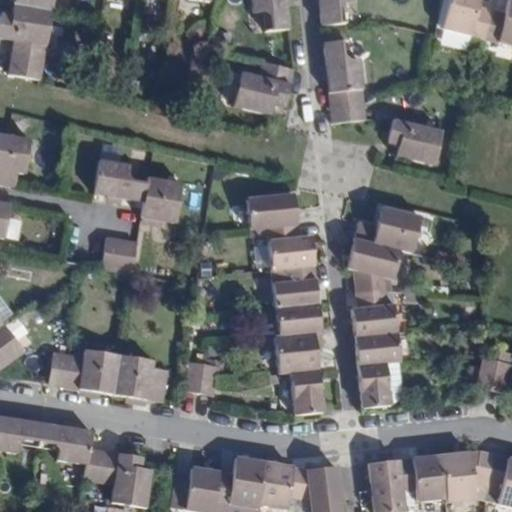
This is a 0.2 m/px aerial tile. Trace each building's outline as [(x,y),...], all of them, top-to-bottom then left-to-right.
[(13,0),(12,6),(49,12),(51,0),(13,0)] [(251,0),(253,15),(261,14),(269,20),(271,33),(288,31),(286,10),(284,0),(251,0)] [(317,0),(318,6),(320,26),(338,24),(337,11),(342,5),(352,4),(351,0),(317,0)] [(444,0),(435,41),(481,52),(491,12),(477,8),(478,0),(444,0)] [(491,12),(481,52),(511,59),(511,0),(507,0),(504,15),(491,12)] [(0,39),(13,41),(11,56),(42,61),(49,12),(12,6),(10,16),(0,14),(0,39)] [(264,33),(271,33),(269,20),(261,14),(264,33)] [(326,83),(329,109),(363,105),(358,61),(348,61),(343,57),(341,42),(322,44),(325,67),(326,83)] [(11,56),(7,76),(39,81),(42,61),(11,56)] [(232,110),(269,118),(272,106),(283,109),(293,71),(259,63),(256,77),(240,74),(232,110)] [(319,84),(326,83),(325,67),(317,68),(319,84)] [(196,80),(194,89),(202,90),(204,82),(196,80)] [(363,105),(329,109),(331,125),(364,121),(363,105)] [(397,147),(395,158),(434,168),(442,133),(392,121),(386,144),(397,147)] [(0,186),(14,189),(17,175),(24,177),(29,141),(0,136),(0,186)] [(105,198),(121,201),(142,204),(145,185),(132,183),(127,176),(129,166),(99,162),(93,196),(105,198)] [(145,185),(146,179),(127,176),(132,183),(145,185)] [(142,204),(141,209),(139,221),(175,227),(182,185),(146,179),(145,185),(142,204)] [(296,226),(291,181),(250,185),(254,230),(266,229),(296,226)] [(105,198),(104,203),(121,206),(121,201),(105,198)] [(421,212),(382,203),(376,228),(357,224),(353,240),(410,254),(421,212)] [(0,241),(4,243),(10,206),(0,204),(0,241)] [(266,229),(270,271),(313,267),(310,239),(297,239),(296,226),(266,229)] [(115,273),(120,241),(105,239),(100,270),(115,273)] [(410,254),(353,240),(346,270),(353,271),(356,296),(385,293),(389,280),(404,283),(410,254)] [(131,276),(136,244),(120,241),(115,273),(131,276)] [(270,271),(275,309),(317,305),(313,267),(270,271)] [(385,293),(356,296),(357,310),(351,310),(354,339),(393,335),(390,306),(387,307),(385,293)] [(317,305),(275,309),(278,338),(320,333),(317,305)] [(1,325),(0,326),(0,368),(21,353),(1,325)] [(269,377),(283,375),(317,371),(315,349),(322,348),(320,333),(278,338),(265,339),(269,377)] [(393,335),(354,339),(356,367),(385,364),(395,363),(396,363),(393,335)] [(67,357),(62,388),(87,392),(111,396),(117,357),(83,351),(82,359),(67,356),(67,357)] [(51,354),(46,386),(62,388),(67,357),(51,354)] [(117,357),(111,396),(139,401),(162,405),(167,373),(152,371),(154,363),(117,357)] [(481,359),(473,357),(466,386),(474,388),(481,359)] [(496,363),(481,359),(474,388),(489,391),(496,363)] [(183,363),(178,392),(197,396),(202,366),(183,363)] [(395,363),(385,364),(390,412),(399,400),(395,363)] [(510,366),(496,363),(489,391),(503,395),(510,366)] [(385,364),(356,367),(361,415),(390,412),(385,364)] [(217,368),(202,366),(197,396),(212,398),(215,382),(217,368)] [(287,423),(322,419),(317,371),(283,375),(287,423)] [(36,445),(40,425),(22,422),(0,418),(0,454),(15,457),(17,447),(23,443),(36,445)] [(80,483),(95,485),(101,453),(86,451),(89,433),(63,429),(40,425),(36,445),(51,448),(56,455),(54,463),(83,469),(80,483)] [(138,511),(143,511),(149,473),(137,471),(139,459),(123,457),(101,453),(95,485),(110,488),(107,507),(138,511)] [(485,485),(492,456),(479,453),(465,454),(439,457),(443,502),(444,506),(474,503),(473,482),(485,485)] [(511,510),(511,460),(492,456),(485,485),(499,491),(496,507),(511,510)] [(443,502),(439,457),(417,459),(397,462),(400,492),(414,491),(415,505),(443,502)] [(254,511),(255,508),(262,464),(253,463),(233,459),(230,477),(216,474),(211,505),(254,511)] [(401,511),(400,492),(397,462),(378,463),(367,464),(370,493),(371,511),(401,511)] [(284,511),(286,500),(308,502),(305,471),(280,467),(262,464),(255,508),(279,511),(284,511)] [(338,511),(337,496),(334,468),(317,470),(305,471),(308,502),(308,511),(338,511)] [(205,473),(188,470),(186,483),(172,480),(167,511),(210,511),(211,505),(216,474),(205,473)]
